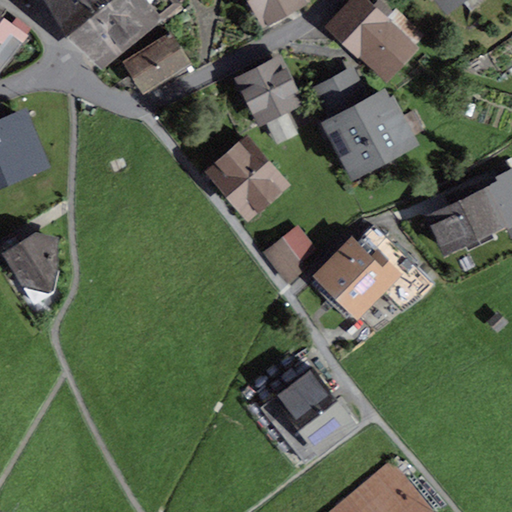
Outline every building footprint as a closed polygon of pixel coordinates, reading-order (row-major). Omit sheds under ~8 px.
[(152,22),(176,2),(174,0),(52,0),(86,41),(97,42),(103,49),(106,49),(141,21),(152,22)] [(255,0),(267,21),(304,0),(303,0),(255,0)] [(420,33),(395,9),(386,19),(366,0),(354,0),(334,23),(384,70),(420,33)] [(0,66),(21,41),(0,24),(0,17),(1,17),(0,16),(0,66)] [(172,33),(130,61),(146,86),(189,59),(172,33)] [(242,82),(260,115),(295,99),(279,64),(265,71),(263,65),(254,69),(256,75),(242,82)] [(366,106),(348,71),(318,87),(335,117),(329,120),(354,166),(408,137),(407,134),(419,128),(411,113),(399,120),(386,95),(366,106)] [(269,119),(279,139),(298,130),(288,109),(269,119)] [(0,177),(41,161),(23,116),(0,125),(0,177)] [(245,219),(285,184),(245,138),(212,166),(218,173),(211,179),(245,219)] [(507,219),(511,229),(511,228),(511,158),(494,167),(502,183),(492,187),(507,219)] [(507,219),(492,187),(484,191),(481,183),(451,197),(455,206),(431,217),(446,248),(507,219)] [(295,227),(266,252),(286,278),(304,264),(299,259),(312,248),(295,227)] [(312,281),(347,317),(393,271),(418,295),(430,284),(374,228),(356,246),(352,241),(312,281)] [(52,291),(48,285),(53,263),(54,240),(37,236),(9,253),(25,280),(28,280),(26,288),(35,302),(52,291)] [(325,382),(314,368),(262,407),(306,461),(356,422),(350,414),(346,418),(322,385),(325,382)] [(436,511),(394,462),(333,511),(436,511)]
